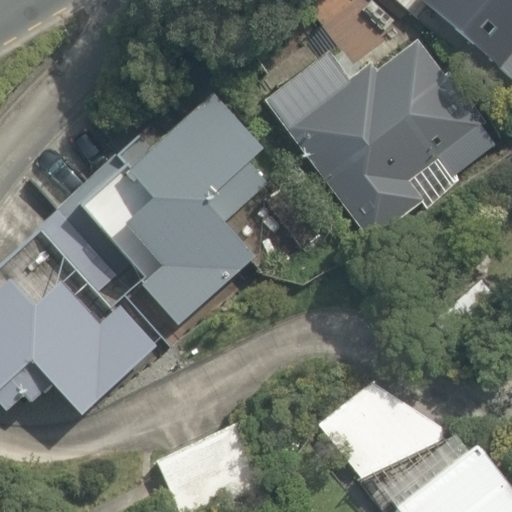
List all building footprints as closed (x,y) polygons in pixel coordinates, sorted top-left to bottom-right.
[(511,0),(427,0),(422,8),(499,73),(511,56),(511,0)] [(334,62),(269,115),(370,241),(420,201),(410,189),(484,130),(421,52),(363,99),(334,62)] [(255,202),(283,176),(210,96),(74,219),(141,292),(180,335),(287,238),(255,202)] [(74,219),(62,205),(0,261),(0,421),(46,379),(87,424),(160,357),(119,312),(141,292),(74,219)] [(511,511),(511,489),(485,451),(467,463),(402,369),(315,431),(371,511),(511,511)] [(236,421),(156,466),(182,511),(210,511),(269,479),(236,421)]
